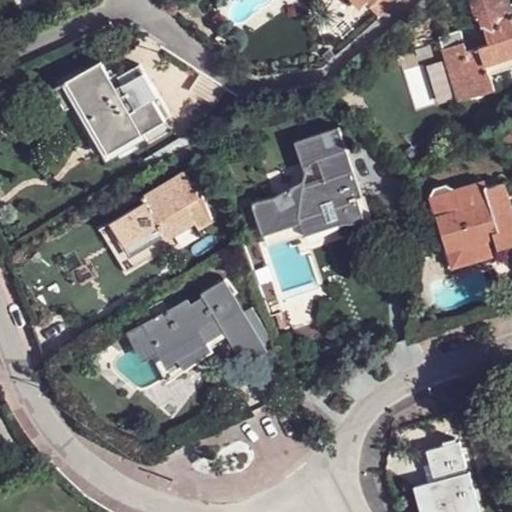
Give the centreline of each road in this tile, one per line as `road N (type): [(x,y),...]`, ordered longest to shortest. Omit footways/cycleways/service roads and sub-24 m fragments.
road 1 (residential): [(0,313),(30,392),(60,434),(105,477),(190,511)]
road 2 (residential): [(344,500),(344,461),(379,396),(511,345)]
road 3 (residential): [(126,0),(243,84)]
road 4 (residential): [(0,61),(126,0)]
